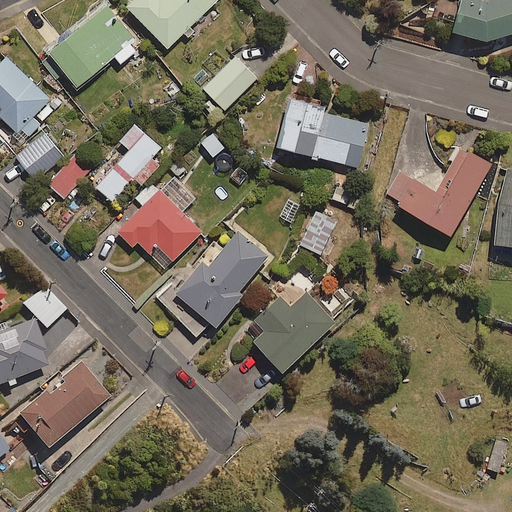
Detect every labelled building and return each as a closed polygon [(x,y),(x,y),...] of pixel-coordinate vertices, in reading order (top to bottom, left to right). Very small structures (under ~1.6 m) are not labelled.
[(220,0),(139,0),(129,10),(168,51),(220,0)] [(511,37),(511,0),(499,0),(486,4),(467,0),(464,0),(456,38),(488,45),(511,37)] [(135,38),(109,8),(50,57),(78,90),(116,59),(121,65),(136,53),(128,43),(135,38)] [(258,79),(236,56),(203,90),(225,112),(258,79)] [(57,106),(7,60),(0,66),(0,116),(25,140),(57,106)] [(327,110),(293,102),(281,152),(359,171),(369,126),(325,115),(327,110)] [(161,150),(134,127),(120,143),(130,152),(117,166),(142,188),(159,169),(151,162),(161,150)] [(65,159),(45,134),(16,158),(35,182),(65,159)] [(225,148),(213,134),(201,143),(214,158),(225,148)] [(493,166),(462,148),(436,194),(401,174),(389,195),(403,203),(399,210),(452,240),(493,166)] [(93,169),(77,155),(49,186),(64,200),(93,169)] [(129,185),(112,172),(97,191),(114,204),(129,185)] [(511,176),(507,175),(496,249),(511,251),(511,176)] [(196,200),(173,178),(120,236),(134,249),(138,244),(167,271),(202,234),(181,215),(196,200)] [(363,198),(338,187),(332,199),(357,210),(363,198)] [(337,224),(316,214),(300,247),(322,257),(337,224)] [(197,257),(204,264),(179,290),(173,283),(159,298),(200,337),(210,326),(214,330),(242,300),(238,297),(271,262),(243,235),(229,250),(216,237),(197,257)] [(316,284),(305,272),(278,297),(281,300),(256,324),(266,334),(254,345),(283,377),(335,329),(304,295),(316,284)] [(66,311),(42,287),(22,306),(46,331),(66,311)] [(0,388),(51,368),(33,323),(0,336),(0,388)] [(108,402),(79,367),(12,424),(20,434),(26,430),(47,454),(108,402)] [(0,459),(8,453),(0,441),(0,459)]
